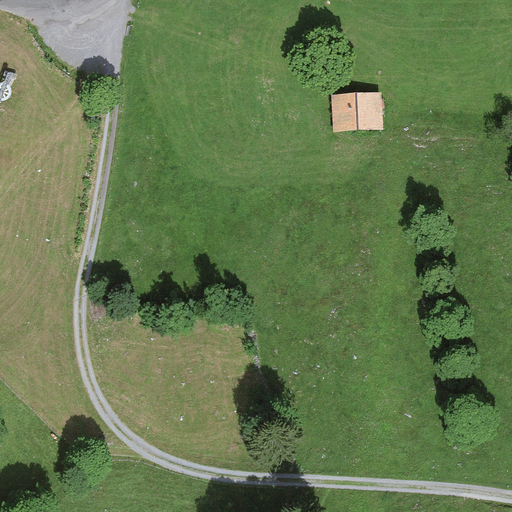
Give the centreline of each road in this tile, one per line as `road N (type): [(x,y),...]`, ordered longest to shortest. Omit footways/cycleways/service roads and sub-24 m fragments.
road 1 (track): [(115,0),(105,173),(79,307),(88,376),(117,432),(171,464),(241,480),(511,495)]
road 2 (track): [(110,45),(300,109),(411,110),(511,65)]
